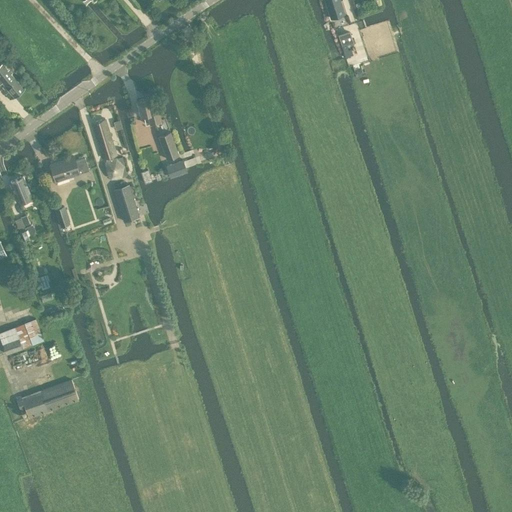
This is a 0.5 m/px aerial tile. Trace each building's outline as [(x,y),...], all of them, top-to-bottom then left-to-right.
[(339,0),(324,0),(331,19),(344,14),(339,0)] [(338,34),(342,46),(344,46),(346,53),(348,52),(346,45),(349,44),(350,45),(354,44),(350,30),(338,34)] [(3,63),(0,65),(0,83),(2,82),(15,97),(24,89),(3,63)] [(141,117),(144,116),(146,123),(161,119),(157,104),(153,106),(150,96),(137,99),(141,117)] [(106,118),(92,122),(103,158),(116,154),(106,118)] [(179,154),(171,131),(159,135),(168,158),(179,154)] [(56,181),(80,173),(89,170),(85,156),(75,159),(74,155),(50,163),(56,181)] [(116,156),(105,158),(106,170),(111,179),(122,176),(124,164),(116,156)] [(182,159),(165,165),(166,167),(169,175),(185,169),(186,169),(182,159)] [(19,203),(33,197),(24,176),(10,181),(19,203)] [(127,179),(113,183),(116,191),(129,187),(135,185),(133,177),(127,179)] [(132,197),(129,189),(117,193),(119,201),(132,197)] [(122,211),(136,206),(133,198),(119,203),(122,211)] [(70,223),(64,205),(55,208),(61,226),(70,223)] [(143,207),(123,214),(126,222),(146,215),(143,207)] [(26,229),(20,232),(23,239),(33,235),(35,230),(33,223),(31,224),(27,214),(21,217),(26,229)] [(48,279),(40,282),(42,289),(50,287),(48,279)] [(8,329),(0,331),(0,336),(6,353),(22,347),(19,338),(13,340),(8,329)] [(21,411),(26,409),(29,417),(79,399),(72,379),(16,399),(21,411)]
